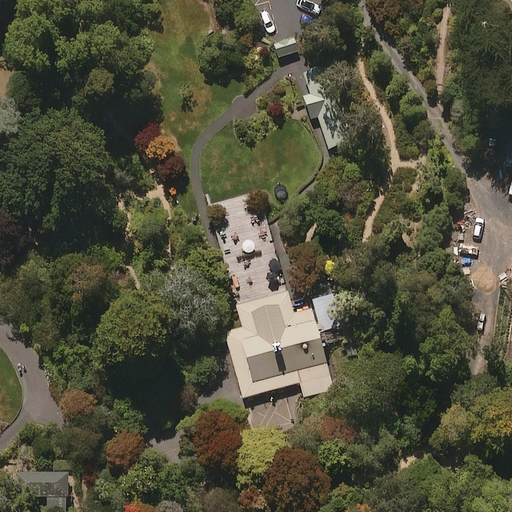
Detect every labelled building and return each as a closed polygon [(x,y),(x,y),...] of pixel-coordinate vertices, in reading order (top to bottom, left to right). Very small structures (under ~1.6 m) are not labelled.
[(274,47),(279,62),(301,53),(296,39),(274,47)] [(354,142),(326,66),(301,75),(309,97),(303,99),(311,121),(318,118),(329,150),(354,142)] [(511,173),(511,143),(502,144),(502,173),(511,173)] [(241,328),(224,333),(243,401),(300,385),(304,397),(334,389),(312,309),(295,314),(288,290),(234,305),(241,328)] [(47,499),(46,511),(71,511),(72,478),(9,476),(8,508),(33,508),(33,499),(47,499)]
